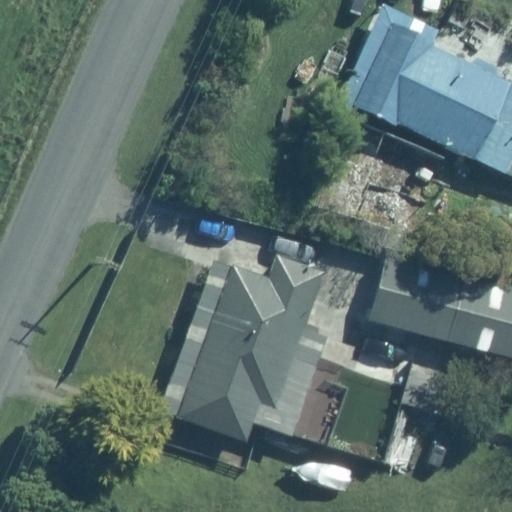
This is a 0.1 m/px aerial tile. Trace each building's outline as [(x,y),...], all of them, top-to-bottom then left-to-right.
[(511,180),(511,91),(426,54),(437,31),(385,8),(375,4),(332,103),(511,180)] [(259,284),(205,267),(158,420),(240,445),(246,426),(290,439),(316,352),(298,347),(319,275),(267,259),(259,284)] [(360,324),(511,364),(511,298),(377,263),(360,324)] [(406,369),(395,407),(436,419),(448,381),(406,369)] [(395,417),(315,393),(290,476),(371,500),(395,417)]
